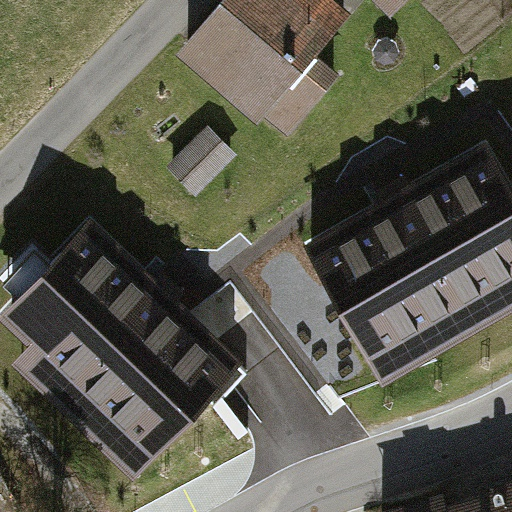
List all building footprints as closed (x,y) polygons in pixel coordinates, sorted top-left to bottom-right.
[(353,21),(329,0),(234,0),(186,54),(290,147),(349,81),(321,57),(353,21)] [(416,0),(369,0),(394,24),(416,0)] [(239,161),(211,134),(173,174),(201,201),(239,161)] [(511,511),(511,487),(445,507),(446,511),(511,511)] [(446,511),(445,507),(443,501),(403,511),(446,511)]
